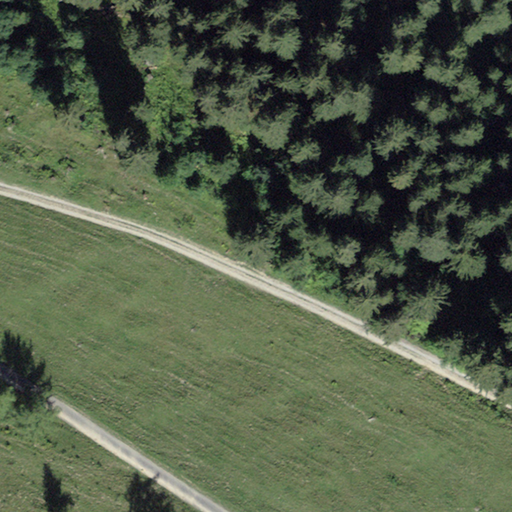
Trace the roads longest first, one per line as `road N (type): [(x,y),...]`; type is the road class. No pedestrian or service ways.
road 1 (track): [(511,396),(128,235),(0,192)]
road 2 (track): [(214,511),(143,459),(0,378)]
